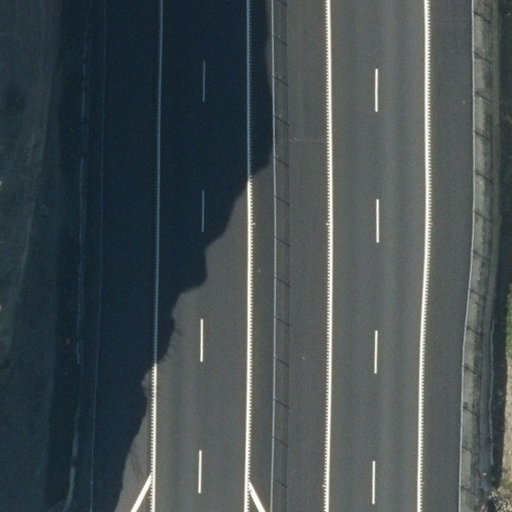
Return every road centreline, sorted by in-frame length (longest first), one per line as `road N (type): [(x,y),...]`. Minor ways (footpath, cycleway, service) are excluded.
road 1 (motorway): [(388,0),(401,314),(391,511)]
road 2 (motorway): [(204,511),(205,0)]
